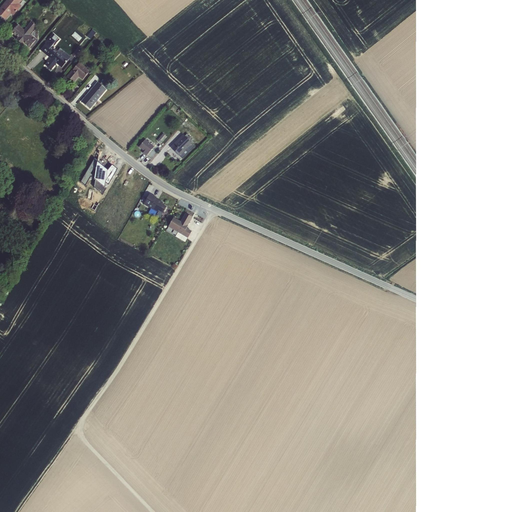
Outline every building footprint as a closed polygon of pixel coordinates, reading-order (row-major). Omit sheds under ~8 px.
[(6,0),(0,8),(0,15),(5,20),(11,14),(13,16),(21,6),(19,4),(22,0),(21,0),(6,0)] [(18,38),(16,40),(22,44),(23,42),(30,48),(36,41),(29,35),(36,27),(31,22),(24,31),(18,25),(12,33),(18,38)] [(93,29),(88,36),(92,39),(97,32),(93,29)] [(80,40),(83,37),(76,32),(73,36),(80,40)] [(53,34),(40,50),(51,59),(45,65),(51,70),(56,64),(61,68),(70,57),(60,49),(58,52),(54,49),(54,47),(59,40),(53,34)] [(67,76),(74,82),(79,77),(82,80),(90,71),(79,62),(67,76)] [(105,88),(107,86),(103,81),(100,84),(97,82),(81,102),(90,109),(106,90),(105,88)] [(157,140),(160,143),(166,136),(163,134),(157,140)] [(192,144),(183,135),(171,147),(180,156),(192,144)] [(154,147),(145,140),(139,147),(144,151),(143,153),(146,156),(147,154),(154,147)] [(192,144),(180,156),(183,159),(194,147),(192,144)] [(98,161),(95,159),(81,183),(85,186),(91,178),(95,181),(95,188),(103,195),(118,170),(112,165),(108,171),(97,163),(98,161)] [(150,193),(144,204),(157,212),(158,211),(162,213),(166,207),(162,204),(163,203),(156,198),(157,197),(150,193)] [(193,217),(186,213),(181,221),(174,217),(168,227),(178,233),(176,237),(185,243),(192,232),(186,228),(193,217)]
